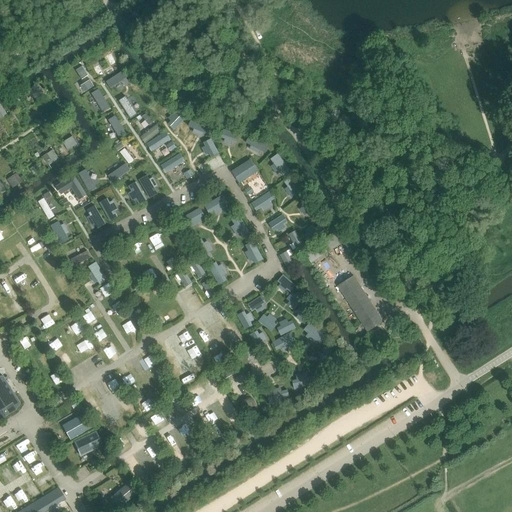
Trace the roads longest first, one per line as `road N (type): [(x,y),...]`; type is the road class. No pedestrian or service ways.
road 1 (track): [(36,413),(270,269),(270,253),(224,172),(96,243)]
road 2 (unknown): [(121,27),(229,97),(289,102),(310,114),(347,171),(408,230),(438,277),(433,340)]
road 3 (unclassified): [(265,511),(462,383)]
road 4 (track): [(70,490),(262,370)]
